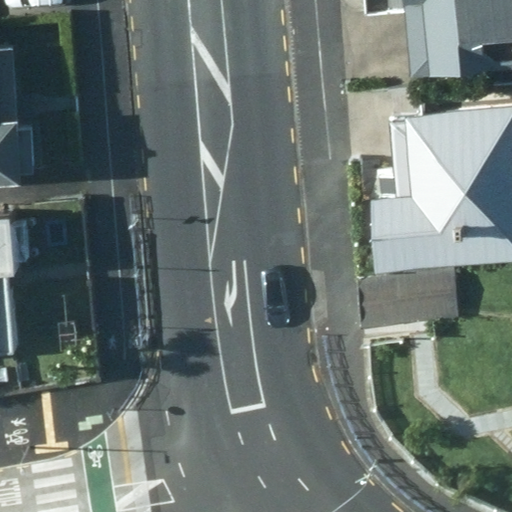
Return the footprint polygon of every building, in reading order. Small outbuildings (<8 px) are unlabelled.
[(511,0),(411,0),(417,63),(511,56),(511,0)] [(0,176),(29,174),(28,165),(41,164),(37,120),(23,121),(22,112),(17,113),(13,48),(0,49),(0,176)] [(379,172),(382,259),(511,249),(511,97),(398,106),(403,171),(379,172)] [(22,266),(17,208),(0,209),(0,350),(20,349),(13,267),(22,266)] [(364,274),(368,321),(461,314),(457,266),(364,274)]
